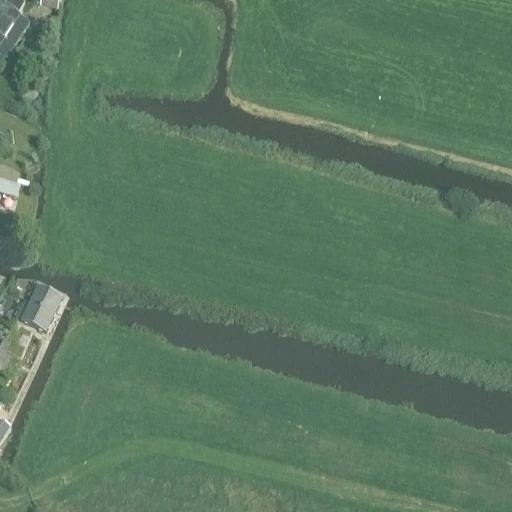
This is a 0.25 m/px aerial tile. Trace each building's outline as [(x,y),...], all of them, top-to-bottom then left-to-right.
[(0,52),(20,23),(17,20),(24,9),(11,0),(10,0),(3,11),(0,9),(0,52)] [(60,0),(41,0),(40,10),(57,14),(60,0)] [(0,168),(0,196),(17,201),(21,188),(29,190),(30,185),(19,182),(20,177),(0,168)] [(0,239),(0,252),(18,258),(21,246),(0,239)] [(38,288),(20,323),(47,336),(64,301),(38,288)] [(0,352),(0,373),(4,376),(13,360),(0,352)] [(0,423),(0,443),(10,430),(0,423)]
